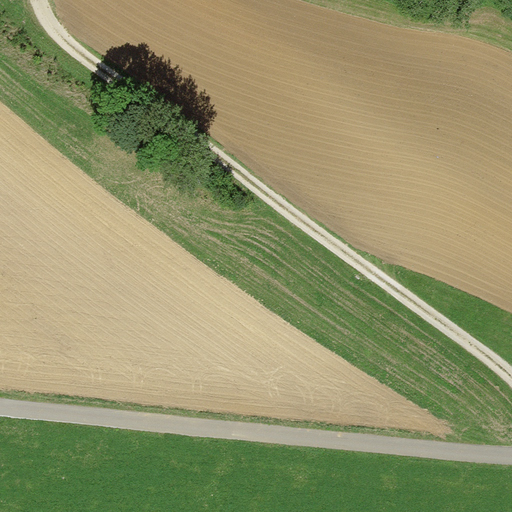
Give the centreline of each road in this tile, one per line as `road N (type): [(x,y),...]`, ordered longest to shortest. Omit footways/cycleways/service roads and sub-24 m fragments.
road 1 (track): [(35,0),(66,48),(511,383)]
road 2 (unclassified): [(0,408),(511,457)]
